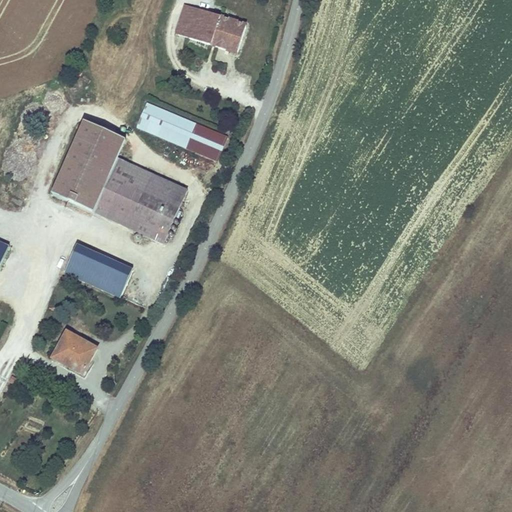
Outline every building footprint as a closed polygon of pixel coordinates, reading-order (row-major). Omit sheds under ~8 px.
[(233,17),(240,0),(221,0),(217,11),(233,17)] [(265,42),(271,23),(261,19),(254,38),(265,42)] [(183,79),(203,85),(207,73),(224,78),(231,56),(192,45),(183,79)] [(207,73),(203,85),(245,98),(256,64),(231,56),(224,78),(207,73)] [(140,102),(131,126),(211,162),(221,140),(140,102)] [(119,135),(79,115),(44,186),(156,240),(181,188),(110,153),(119,135)] [(0,263),(9,242),(0,238),(0,263)] [(151,284),(71,243),(58,266),(139,308),(151,284)] [(93,348),(63,333),(50,359),(80,374),(93,348)]
